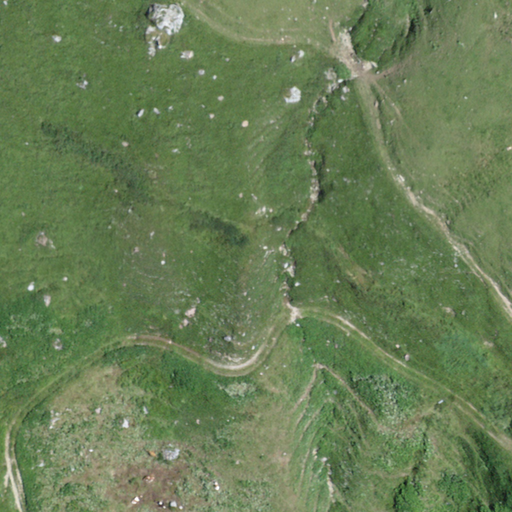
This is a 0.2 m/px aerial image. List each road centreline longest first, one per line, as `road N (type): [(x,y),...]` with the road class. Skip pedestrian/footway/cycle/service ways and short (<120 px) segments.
road 1 (track): [(511,454),(446,399),(302,306),(226,380),(187,359),(119,347),(65,379),(20,422),(12,475),(27,511)]
road 2 (track): [(191,0),(297,52),(332,33),(350,87),(418,214),(479,261),(511,308)]
